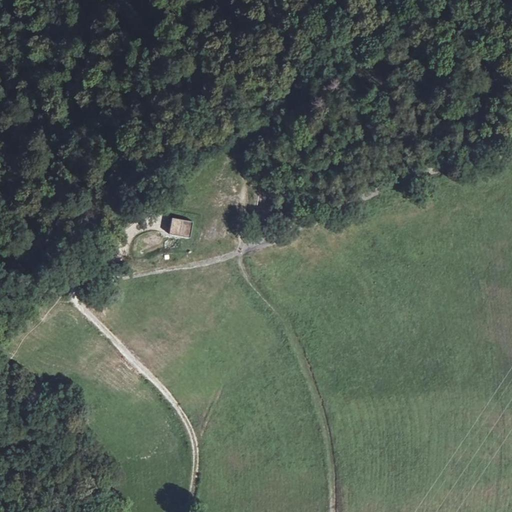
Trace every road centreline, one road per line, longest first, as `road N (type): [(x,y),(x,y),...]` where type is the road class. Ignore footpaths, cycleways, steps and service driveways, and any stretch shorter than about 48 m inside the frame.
road 1 (track): [(187,511),(194,461),(185,423),(65,289),(237,253)]
road 2 (track): [(378,0),(266,109),(245,152),(237,253)]
road 3 (track): [(237,253),(296,347),(327,441),(331,511)]
road 4 (track): [(511,133),(300,227)]
